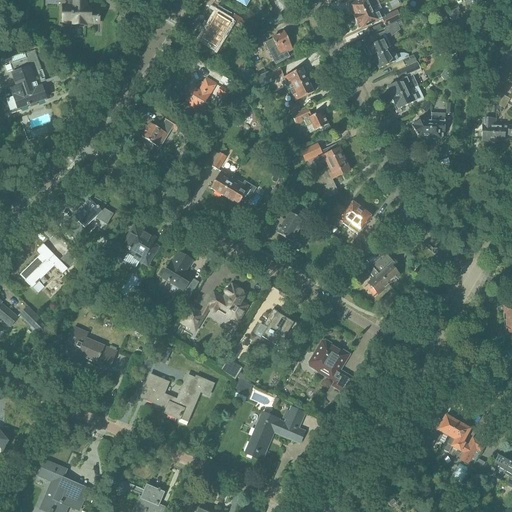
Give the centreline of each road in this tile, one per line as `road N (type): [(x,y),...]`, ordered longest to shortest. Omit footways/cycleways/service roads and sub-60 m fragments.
road 1 (residential): [(425,360),(81,144)]
road 2 (residential): [(310,511),(0,374)]
road 3 (residential): [(474,272),(422,238),(310,0)]
road 4 (residential): [(331,511),(425,360)]
road 5 (residential): [(81,144),(178,0)]
